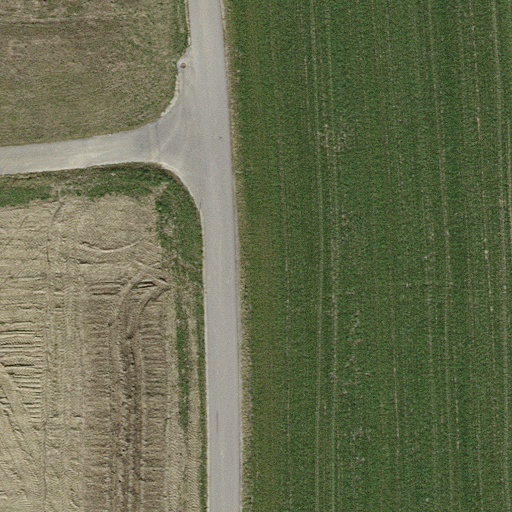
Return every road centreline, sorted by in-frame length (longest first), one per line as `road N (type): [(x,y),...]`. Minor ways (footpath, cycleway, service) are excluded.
road 1 (track): [(208,0),(226,511)]
road 2 (track): [(0,159),(217,143)]
